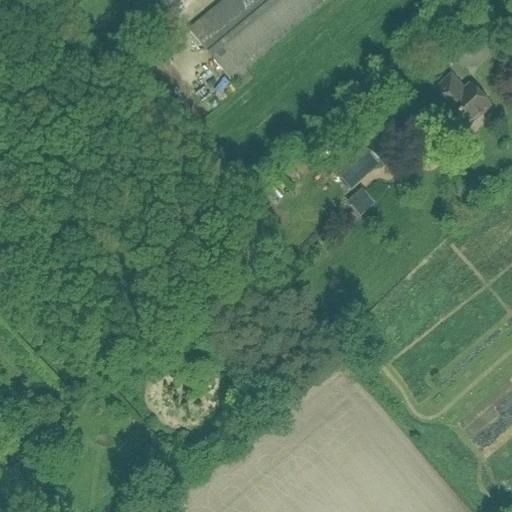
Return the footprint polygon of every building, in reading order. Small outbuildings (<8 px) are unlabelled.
[(168,0),(176,8),(184,0),(168,0)] [(227,82),(326,0),(225,0),(187,32),(227,82)] [(427,100),(439,113),(435,117),(456,140),(489,110),(468,87),(461,93),(449,80),(427,100)] [(391,128),(378,140),(366,151),(383,169),(407,146),(391,128)] [(366,151),(378,140),(372,133),(330,172),(349,192),(379,165),(366,151)]
